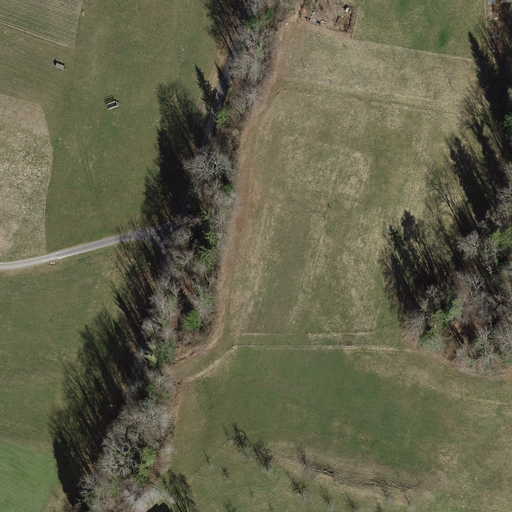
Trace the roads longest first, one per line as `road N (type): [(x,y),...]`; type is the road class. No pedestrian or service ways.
road 1 (track): [(90,0),(10,269)]
road 2 (track): [(175,239),(135,236),(0,268)]
